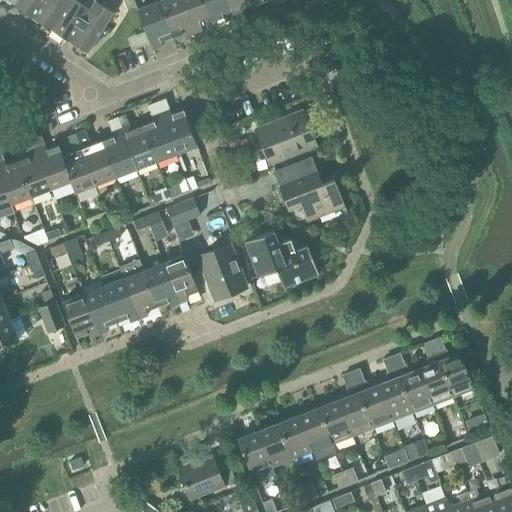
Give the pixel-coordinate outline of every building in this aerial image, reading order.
[(18,0),(15,6),(34,18),(45,0),(18,0)] [(45,0),(34,18),(52,29),(70,0),(45,0)] [(70,0),(52,29),(70,41),(91,9),(90,8),(83,4),(85,0),(70,0)] [(162,0),(159,1),(173,37),(185,32),(187,37),(195,34),(181,0),(162,0)] [(181,0),(195,34),(202,31),(200,26),(213,21),(204,0),(181,0)] [(204,0),(213,21),(226,16),(227,21),(235,18),(227,0),(204,0)] [(227,0),(235,18),(242,15),(241,11),(253,6),(251,0),(227,0)] [(91,9),(70,41),(89,53),(110,20),(114,13),(95,1),(90,8),(91,9)] [(160,42),(173,37),(159,1),(138,9),(154,50),(162,47),(160,42)] [(166,99),(157,102),(177,153),(198,145),(184,110),(172,114),(166,99)] [(155,121),(143,125),(157,161),(177,153),(157,102),(149,105),(155,121)] [(271,163),(316,146),(303,111),(258,129),(271,163)] [(126,114),(117,118),(137,169),(157,161),(143,125),(132,130),(126,114)] [(115,137),(103,141),(117,177),(137,169),(117,118),(108,121),(115,137)] [(86,130),(77,133),(97,184),(117,177),(103,141),(92,145),(86,130)] [(63,156),(63,157),(72,181),(76,192),(97,184),(77,133),(68,136),(74,152),(63,156)] [(41,134),(32,137),(52,189),(72,181),(63,157),(63,156),(59,145),(47,150),(41,134)] [(30,157),(18,161),(32,197),(52,189),(32,137),(24,141),(30,157)] [(1,150),(0,149),(0,173),(12,204),(32,197),(18,161),(7,165),(1,150)] [(323,184),(312,157),(274,171),(289,209),(301,205),(308,221),(346,206),(335,179),(323,184)] [(0,218),(15,213),(12,204),(0,173),(0,218)] [(188,182),(191,190),(198,188),(194,177),(187,179),(188,182)] [(180,185),(183,194),(191,190),(188,182),(180,185)] [(151,206),(159,203),(156,194),(148,197),(151,206)] [(145,217),(149,226),(163,221),(159,211),(145,217)] [(138,230),(149,226),(145,217),(134,221),(138,230)] [(106,232),(110,241),(122,236),(119,227),(106,232)] [(55,238),(53,231),(46,233),(49,241),(55,238)] [(278,243),(274,231),(245,242),(258,277),(278,270),(284,288),(319,274),(308,245),(295,250),(291,239),(278,243)] [(98,246),(110,241),(106,232),(94,237),(98,246)] [(64,243),(68,252),(80,247),(77,238),(64,243)] [(11,239),(0,243),(0,249),(2,254),(13,249),(14,249),(11,239)] [(56,257),(68,252),(64,243),(52,248),(56,257)] [(216,300),(248,287),(231,244),(199,256),(216,300)] [(36,250),(27,253),(27,255),(31,265),(40,262),(36,250)] [(165,263),(180,303),(188,300),(186,295),(199,290),(185,255),(165,263)] [(40,262),(31,265),(36,278),(45,275),(40,262)] [(173,306),(180,303),(165,263),(144,270),(158,306),(171,301),(173,306)] [(146,311),(158,306),(144,270),(124,278),(140,319),(147,316),(146,311)] [(132,322),(140,319),(124,278),(104,286),(118,322),(131,317),(132,322)] [(104,286),(84,294),(100,334),(107,331),(105,327),(118,322),(104,286)] [(47,305),(56,302),(51,290),(42,293),(47,305)] [(92,337),(100,334),(84,294),(64,302),(77,337),(90,332),(92,337)] [(3,299),(0,300),(0,323),(11,319),(3,299)] [(56,302),(47,305),(40,308),(49,331),(65,325),(56,302)] [(11,319),(0,323),(0,347),(19,340),(19,339),(27,335),(20,316),(11,319)] [(441,337),(432,340),(454,396),(475,388),(461,353),(448,358),(441,337)] [(430,365),(420,369),(434,404),(454,396),(432,340),(423,344),(430,365)] [(400,352),(392,356),(414,412),(434,404),(420,369),(408,373),(400,352)] [(390,380),(380,384),(394,420),(414,412),(392,356),(383,359),(390,380)] [(0,378),(18,371),(14,361),(0,367),(0,378)] [(360,368),(352,371),(374,428),(394,420),(380,384),(368,389),(360,368)] [(350,396),(340,400),(354,436),(374,428),(352,371),(342,375),(350,396)] [(320,408),(334,443),(354,436),(340,400),(320,408)] [(320,408),(300,416),(313,451),(317,460),(337,453),(334,443),(320,408)] [(300,416),(279,423),(293,459),(313,451),(300,416)] [(451,444),(470,437),(463,418),(444,425),(451,444)] [(279,423),(259,431),(273,467),(293,459),(279,423)] [(259,431),(239,439),(253,475),(252,475),(255,483),(256,482),(275,475),(272,467),(273,467),(259,431)] [(483,462),(500,455),(492,436),(475,443),(483,462)] [(404,446),(409,460),(430,453),(424,438),(404,446)] [(462,448),(452,452),(458,465),(467,461),(462,448)] [(452,452),(442,456),(447,469),(458,465),(452,452)] [(216,463),(214,457),(180,471),(190,499),(224,486),(225,487),(237,483),(228,458),(216,463)] [(432,460),(412,467),(417,480),(437,473),(432,460)] [(354,467),(344,471),(349,484),(359,480),(354,467)] [(407,484),(417,480),(412,467),(402,471),(407,484)] [(343,471),(334,475),(339,488),(348,484),(343,471)] [(502,488),(491,492),(499,511),(511,511),(511,484),(509,476),(499,480),(502,488)] [(381,479),(371,483),(376,495),(376,496),(386,492),(381,480),(381,479)] [(312,483),(302,487),(307,500),(318,496),(312,483)] [(249,487),(236,492),(242,507),(254,502),(249,487)] [(299,503),(307,500),(302,487),(293,490),(299,503)] [(373,487),(365,491),(369,500),(377,497),(373,487)] [(476,489),(468,492),(476,511),(499,511),(491,492),(479,496),(476,489)] [(461,503),(451,507),(452,511),(476,511),(468,492),(458,495),(461,503)] [(351,493),(332,500),(336,509),(355,502),(351,493)] [(447,496),(427,504),(429,511),(452,511),(451,507),(447,496)] [(267,511),(278,511),(273,499),(263,503),(267,511)] [(327,511),(324,503),(313,507),(315,511),(327,511)]
